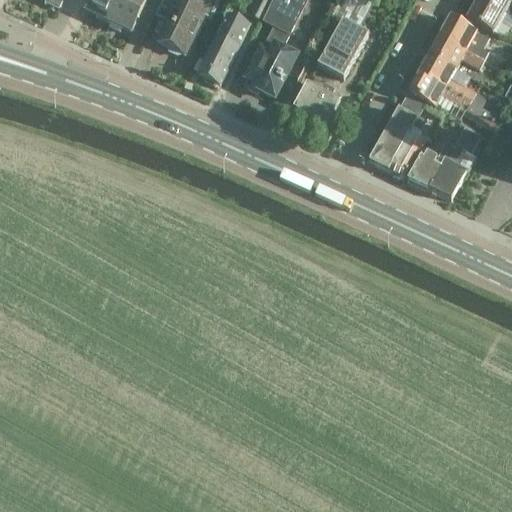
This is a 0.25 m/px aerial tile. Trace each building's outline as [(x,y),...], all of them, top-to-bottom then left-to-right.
[(46,0),(44,6),(52,9),(56,1),(59,3),(60,0),(46,0)] [(91,0),(85,15),(108,25),(119,0),(91,0)] [(119,0),(108,25),(131,36),(147,0),(119,0)] [(165,0),(160,10),(173,16),(159,45),(168,50),(170,54),(178,58),(182,56),(185,58),(203,19),(210,22),(220,0),(165,0)] [(275,0),(263,25),(275,31),(261,56),(247,83),(244,90),(258,97),(260,94),(274,101),(295,61),(281,53),(309,0),(275,0)] [(263,26),(263,25),(273,4),(265,0),(255,0),(247,18),(263,26)] [(372,0),(346,0),(339,14),(362,26),(370,10),(371,10),(375,2),(372,0)] [(511,0),(479,0),(478,2),(505,17),(511,3),(511,0)] [(493,37),(505,17),(478,2),(467,22),(493,37)] [(226,21),(198,78),(205,82),(204,84),(215,89),(216,87),(219,89),(239,50),(248,31),(234,24),(227,20),(226,21)] [(438,41),(482,66),(483,64),(497,72),(500,66),(487,59),(488,56),(471,47),(477,36),(449,20),(438,41)] [(343,23),(318,69),(343,82),(368,38),(343,23)] [(438,41),(429,57),(457,73),(462,63),(479,72),(482,66),(438,41)] [(419,76),(472,105),(476,97),(451,82),(457,73),(429,57),(419,76)] [(467,114),(470,116),(467,120),(494,135),(501,122),(471,106),(472,105),(419,76),(408,95),(436,110),(442,100),(467,114)] [(323,88),(321,92),(308,85),(291,115),(324,132),(340,102),(330,97),(333,93),(323,88)] [(412,133),(417,124),(399,115),(370,167),(391,176),(393,179),(397,181),(401,180),(404,182),(427,141),(412,133)] [(407,184),(429,194),(463,131),(459,128),(449,146),(446,144),(439,155),(436,161),(423,154),(420,160),(407,184)] [(463,131),(429,194),(451,204),(467,176),(466,176),(475,160),(472,158),(481,141),(463,131)]
